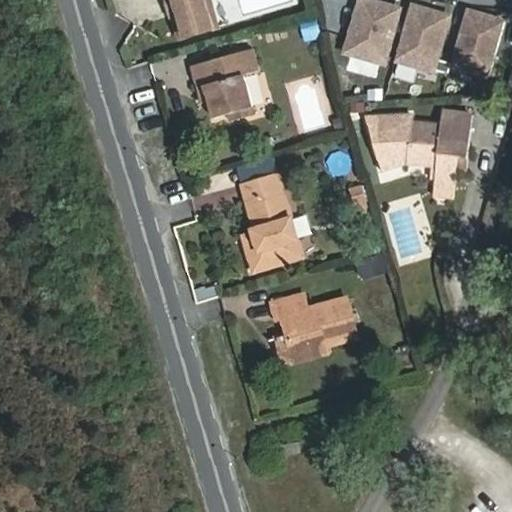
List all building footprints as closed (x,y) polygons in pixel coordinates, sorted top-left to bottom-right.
[(182,0),(176,0),(182,18),(185,9),(182,0)] [(182,0),(185,9),(182,18),(186,34),(222,23),(215,0),(182,0)] [(399,12),(360,1),(345,55),(383,66),(399,12)] [(455,17),(416,6),(400,61),(439,72),(455,17)] [(510,22),(472,11),(456,66),(495,77),(510,22)] [(258,45),(198,63),(204,85),(214,82),(218,96),(222,112),(238,107),(240,114),(264,107),(253,69),(264,65),(258,45)] [(214,82),(204,85),(209,99),(218,96),(214,82)] [(415,122),(371,127),(387,182),(411,175),(437,173),(442,178),(441,185),(461,187),(462,175),(463,162),(473,163),(477,120),(447,118),(444,130),(416,130),(415,122)] [(472,176),(473,163),(463,162),(462,175),(472,176)] [(282,167),(246,178),(261,225),(247,230),(257,263),(308,248),(282,167)] [(460,200),(461,187),(441,185),(440,198),(460,200)] [(309,297),(278,306),(283,319),(288,317),(293,335),(298,354),(330,345),(361,336),(350,301),(313,311),(309,297)] [(298,354),(293,335),(281,339),(288,366),(333,353),(330,345),(298,354)] [(304,436),(286,441),(289,453),(307,448),(304,436)]
